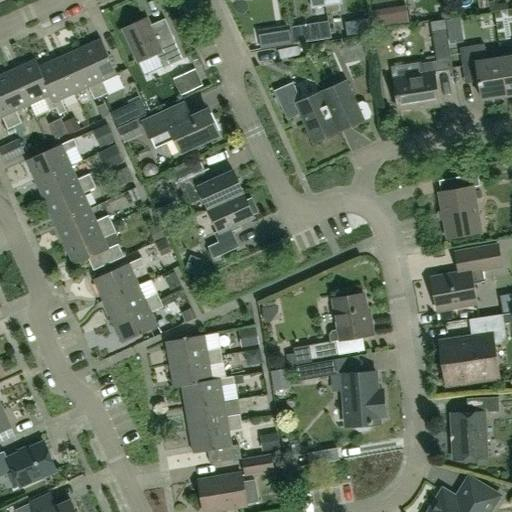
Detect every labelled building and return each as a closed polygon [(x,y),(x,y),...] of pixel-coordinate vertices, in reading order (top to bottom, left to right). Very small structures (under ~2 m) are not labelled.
[(310,0),(312,9),(326,6),(325,0),(310,0)] [(325,0),(326,6),(327,6),(329,13),(340,11),(339,4),(342,3),(341,0),(325,0)] [(487,2),(487,0),(477,0),(478,9),(480,9),(480,14),(489,12),(487,2)] [(494,1),(487,2),(489,12),(508,10),(507,3),(495,5),(494,1)] [(405,5),(388,8),(391,25),(408,22),(405,5)] [(146,19),(123,29),(138,62),(143,75),(162,67),(162,68),(182,59),(164,19),(150,26),(146,19)] [(361,20),(363,32),(371,31),(369,19),(361,20)] [(446,21),(449,37),(461,35),(458,19),(446,21)] [(452,69),(449,49),(445,20),(430,22),(436,60),(419,63),(421,74),(393,78),(398,110),(424,106),(424,109),(439,106),(433,72),(452,69)] [(293,44),(310,41),(307,25),(290,28),(293,44)] [(261,49),(292,44),(290,30),(258,35),(261,49)] [(101,39),(80,49),(101,97),(108,94),(102,81),(116,75),(101,39)] [(507,96),(501,58),(487,60),(484,44),(449,49),(452,69),(453,74),(464,72),(466,84),(478,82),(481,100),(507,96)] [(80,49),(72,52),(59,58),(75,93),(88,87),(94,100),(101,97),(80,49)] [(511,56),(501,58),(507,96),(511,94),(511,56)] [(75,93),(59,58),(38,67),(56,109),(60,116),(67,113),(61,99),(75,93)] [(56,109),(38,67),(35,60),(15,69),(31,104),(43,99),(49,112),(56,109)] [(195,68),(173,79),(181,97),(204,85),(195,68)] [(15,69),(0,75),(0,92),(15,126),(36,117),(31,104),(15,69)] [(362,101),(356,103),(346,81),(320,92),(339,132),(370,118),(371,114),(366,103),(362,101)] [(292,83),(276,90),(289,119),(300,114),(313,144),(339,132),(320,92),(300,101),(292,83)] [(15,126),(0,92),(0,117),(3,117),(8,129),(15,126)] [(140,101),(111,114),(116,125),(134,117),(145,112),(140,101)] [(97,107),(102,119),(110,115),(105,103),(97,107)] [(175,139),(180,152),(217,135),(206,111),(192,118),(185,104),(144,123),(151,139),(151,138),(155,148),(175,139)] [(452,132),(468,128),(464,112),(448,117),(452,132)] [(69,135),(80,130),(74,117),(63,122),(68,133),(69,135)] [(56,139),(68,133),(63,122),(61,119),(49,124),(56,139)] [(142,135),(136,120),(117,128),(124,143),(142,135)] [(93,131),(100,148),(115,141),(108,124),(93,131)] [(73,139),(61,145),(26,161),(35,182),(71,166),(64,152),(77,147),(73,139)] [(24,154),(18,141),(0,148),(0,152),(4,162),(24,154)] [(208,210),(243,194),(233,171),(210,182),(200,162),(174,173),(188,204),(203,198),(208,210)] [(71,166),(35,182),(45,202),(99,177),(97,171),(77,180),(71,166)] [(134,182),(127,167),(113,173),(119,188),(134,182)] [(443,210),(437,211),(439,220),(444,219),(448,238),(480,232),(477,215),(472,187),(479,186),(477,174),(459,177),(462,189),(440,193),(443,210)] [(99,177),(45,202),(54,223),(89,207),(83,194),(96,189),(96,187),(111,181),(109,175),(100,179),(99,177)] [(141,198),(136,187),(128,191),(133,201),(141,198)] [(243,194),(208,210),(223,241),(208,247),(214,259),(239,248),(230,227),(254,217),(253,214),(257,212),(251,199),(246,201),(243,194)] [(179,221),(171,203),(156,210),(164,227),(179,221)] [(89,207),(54,223),(63,244),(111,222),(109,216),(96,221),(89,207)] [(117,232),(122,230),(124,225),(121,219),(113,223),(117,232)] [(111,222),(63,244),(73,265),(89,258),(94,270),(124,257),(119,245),(108,250),(104,239),(116,234),(111,222)] [(154,241),(164,237),(160,225),(150,230),(154,241)] [(171,251),(167,243),(157,247),(161,256),(171,251)] [(458,273),(431,278),(437,311),(476,304),(472,284),(484,281),(482,270),(502,266),(498,245),(455,253),(458,273)] [(141,258),(128,264),(93,280),(103,301),(138,285),(132,272),(145,267),(141,258)] [(165,277),(171,290),(181,286),(175,272),(165,277)] [(138,285),(103,301),(112,322),(160,300),(157,293),(144,299),(138,285)] [(332,299),(338,330),(331,331),(329,335),(330,342),(336,341),(372,335),(370,320),(368,321),(363,294),(332,299)] [(160,300),(112,322),(122,343),(157,327),(151,313),(163,308),(160,300)] [(471,339),(442,344),(448,383),(495,376),(491,345),(500,344),(505,337),(502,315),(469,320),(471,339)] [(258,344),(255,327),(244,329),(247,346),(258,344)] [(220,349),(206,351),(204,335),(166,342),(170,365),(221,356),(220,349)] [(336,341),(330,342),(293,348),(296,366),(311,364),(311,360),(338,355),(336,341)] [(261,363),(259,350),(245,352),(246,359),(254,364),(261,363)] [(221,356),(170,365),(174,388),(181,386),(212,380),(209,365),(222,363),(221,356)] [(335,360),(311,364),(296,366),(299,381),(337,374),(335,360)] [(292,388),(288,369),(274,372),(277,390),(292,388)] [(377,391),(375,372),(341,374),(341,375),(333,376),(335,391),(343,390),(345,426),(355,426),(355,429),(359,432),(368,431),(370,428),(370,424),(379,424),(379,417),(384,417),(382,390),(377,391)] [(233,376),(234,384),(242,383),(240,375),(233,376)] [(233,376),(212,380),(181,386),(185,408),(223,402),(221,386),(234,384),(233,376)] [(467,413),(451,413),(453,459),(486,458),(484,412),(499,412),(498,397),(466,399),(467,413)] [(226,417),(223,402),(185,408),(190,438),(229,431),(242,429),(241,421),(249,420),(248,413),(226,417)] [(0,433),(11,429),(1,407),(0,407),(0,433)] [(231,446),(229,431),(190,438),(193,454),(208,451),(210,465),(241,459),(239,444),(231,446)] [(263,450),(280,448),(277,433),(261,435),(263,450)] [(4,453),(0,454),(0,478),(7,475),(13,488),(19,486),(19,487),(56,471),(44,442),(7,459),(4,453)] [(338,448),(308,453),(310,465),(340,460),(338,448)] [(271,454),(241,459),(244,477),(275,471),(271,454)] [(209,511),(246,506),(241,474),(198,481),(203,511),(209,511)] [(443,492),(430,511),(487,511),(496,497),(469,480),(457,501),(443,492)] [(75,511),(70,500),(48,510),(43,497),(15,510),(15,511),(75,511)]
